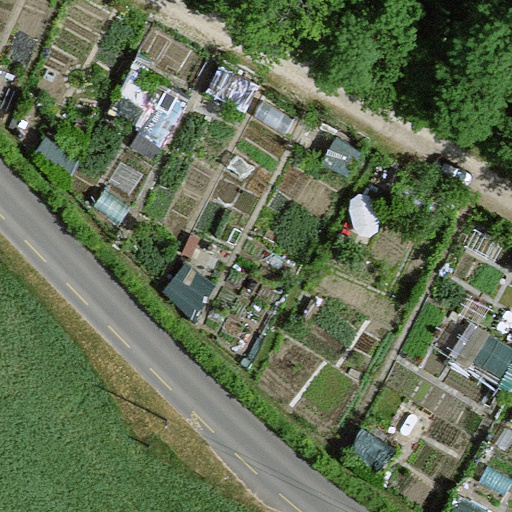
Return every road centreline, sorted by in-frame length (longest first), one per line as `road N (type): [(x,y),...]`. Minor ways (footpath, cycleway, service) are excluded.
road 1 (unclassified): [(0,188),(208,404),(328,511)]
road 2 (track): [(168,0),(511,195)]
